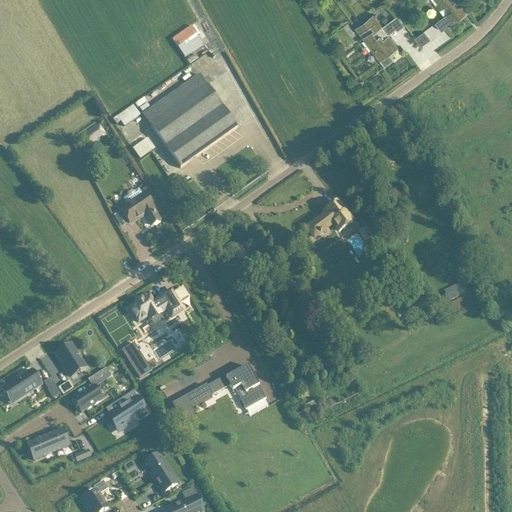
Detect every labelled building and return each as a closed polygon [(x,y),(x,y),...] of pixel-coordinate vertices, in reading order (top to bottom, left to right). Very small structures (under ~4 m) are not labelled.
[(469,11),(460,0),(435,0),(442,9),(448,4),(452,10),(435,23),(441,31),(469,11)] [(378,58),(384,67),(389,63),(390,62),(390,61),(390,60),(390,59),(391,58),(388,55),(398,47),(373,14),(355,28),(373,52),(377,49),(382,55),(378,58)] [(389,21),(397,32),(406,25),(398,15),(389,21)] [(238,128),(207,85),(200,75),(142,116),(180,169),(238,128)] [(357,84),(362,80),(359,75),(353,80),(357,84)] [(255,95),(251,98),(256,106),(260,104),(255,95)] [(137,119),(134,117),(125,125),(133,133),(145,121),(140,116),(137,119)] [(105,134),(98,124),(79,136),(83,143),(85,142),(88,146),(105,134)] [(401,186),(385,195),(391,206),(407,198),(401,186)] [(161,221),(144,195),(143,196),(139,189),(135,192),(131,191),(128,193),(127,197),(123,199),(127,206),(120,210),(131,226),(144,218),(150,228),(161,221)] [(352,223),(338,202),(328,209),(329,210),(330,209),(331,211),(308,228),(316,238),(333,225),(339,233),(352,223)] [(464,283),(445,292),(450,302),(469,293),(464,283)] [(136,305),(129,310),(138,323),(147,317),(150,321),(161,314),(160,314),(166,310),(171,318),(184,310),(171,291),(159,298),(159,299),(153,303),(149,297),(142,301),(141,300),(135,304),(136,305)] [(462,300),(449,307),(454,317),(467,311),(462,300)] [(134,344),(122,352),(139,379),(151,372),(134,344)] [(71,346),(56,356),(70,378),(85,368),(71,346)] [(388,362),(362,374),(366,383),(392,371),(388,362)] [(231,376),(226,379),(228,384),(229,385),(230,388),(232,391),(241,386),(247,397),(240,401),(246,411),(266,399),(264,396),(248,367),(231,376)] [(105,370),(91,378),(96,385),(96,386),(97,386),(110,377),(105,370)] [(11,385),(2,390),(2,391),(10,402),(17,398),(18,400),(41,386),(32,372),(32,371),(14,383),(15,383),(16,384),(11,387),(11,386),(11,385)] [(50,379),(44,383),(49,390),(54,386),(55,386),(50,379)] [(69,382),(58,389),(63,396),(73,389),(69,382)] [(352,383),(347,386),(352,395),(357,392),(352,383)] [(206,386),(172,405),(181,422),(195,415),(191,408),(212,397),(211,394),(206,386)] [(94,387),(73,401),(76,405),(75,405),(76,406),(78,409),(81,414),(102,400),(94,387)] [(124,406),(107,417),(112,423),(119,434),(131,426),(129,423),(136,418),(138,421),(148,415),(146,412),(133,392),(120,400),(120,401),(123,406),(124,406)] [(61,431),(27,445),(34,461),(68,447),(61,431)] [(83,453),(77,455),(79,458),(80,461),(86,459),(84,455),(83,453)] [(159,455),(146,464),(152,474),(150,476),(155,484),(156,483),(162,493),(163,494),(178,484),(159,455)] [(93,488),(96,491),(90,495),(90,494),(87,495),(88,496),(86,498),(83,499),(89,508),(91,511),(103,511),(108,509),(99,495),(108,490),(103,482),(93,488)] [(202,511),(196,499),(197,498),(193,489),(182,494),(186,502),(183,504),(179,506),(179,505),(178,505),(175,506),(175,508),(169,510),(167,511),(166,511),(202,511)]
